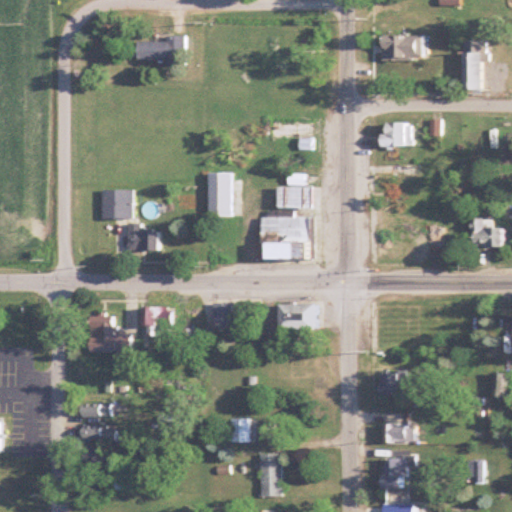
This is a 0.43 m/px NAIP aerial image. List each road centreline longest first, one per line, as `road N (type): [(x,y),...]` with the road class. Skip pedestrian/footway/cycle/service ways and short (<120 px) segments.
road 1 (residential): [(349,511),(348,0)]
road 2 (residential): [(348,288),(66,287)]
road 3 (residential): [(77,20),(110,9),(349,6)]
road 4 (residential): [(66,287),(67,50),(77,20)]
road 5 (residential): [(62,511),(66,287)]
road 6 (residential): [(511,109),(348,107)]
road 7 (residential): [(348,288),(511,287)]
